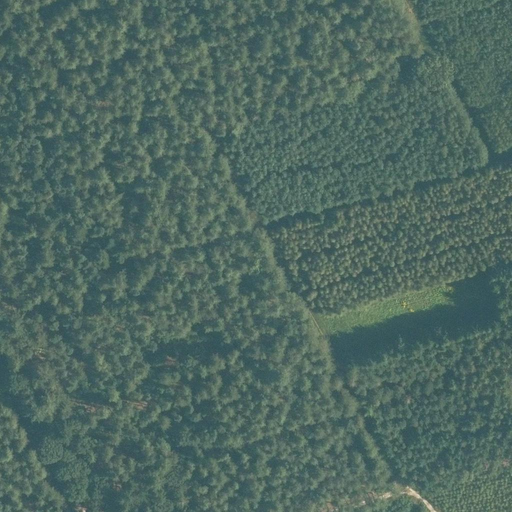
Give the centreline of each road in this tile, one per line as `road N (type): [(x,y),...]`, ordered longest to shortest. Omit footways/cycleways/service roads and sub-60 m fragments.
road 1 (track): [(165,0),(180,30),(167,34),(399,485)]
road 2 (track): [(511,152),(0,289)]
road 3 (track): [(490,158),(404,0)]
road 4 (track): [(167,34),(0,80)]
road 5 (track): [(0,368),(76,511)]
